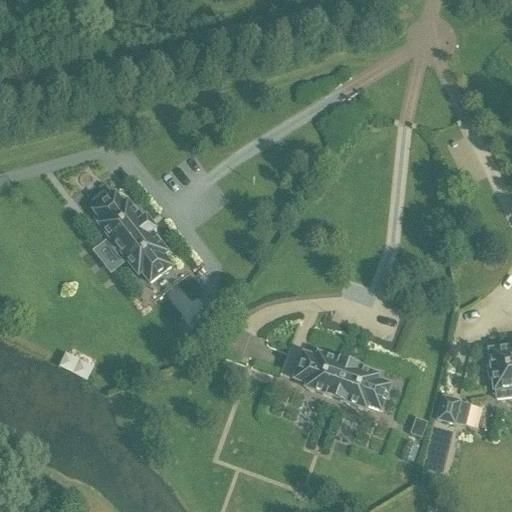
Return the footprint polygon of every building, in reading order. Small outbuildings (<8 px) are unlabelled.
[(115,195),(93,213),(102,223),(98,226),(113,245),(109,248),(120,262),(124,259),(138,277),(142,274),(150,285),(172,268),(163,257),(167,254),(152,236),(156,232),(146,219),(142,222),(127,203),(124,206),(115,195)] [(181,319),(200,303),(190,291),(184,295),(169,277),(156,288),(181,319)] [(66,366),(75,348),(61,342),(53,360),(66,366)] [(67,367),(78,372),(86,354),(76,349),(67,367)] [(496,400),(511,398),(511,349),(489,352),(494,391),(495,391),(496,400)] [(298,370),(294,382),(307,387),(306,390),(366,412),(368,408),(381,412),(390,386),(377,381),(379,377),(318,355),(317,359),(304,355),(298,370)] [(460,403),(443,398),(437,421),(455,426),(460,403)] [(427,424),(416,420),(410,436),(421,440),(427,424)]
